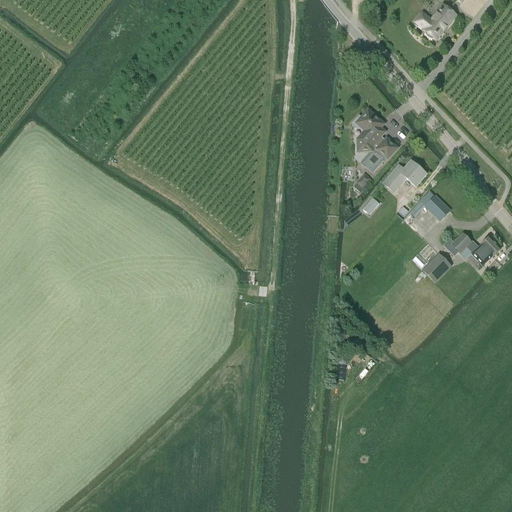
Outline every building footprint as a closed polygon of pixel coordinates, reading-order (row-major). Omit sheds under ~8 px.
[(435,41),(438,43),(458,19),(445,8),(433,23),(424,16),(417,25),(426,32),(425,33),(428,35),(427,36),(428,38),(429,39),(431,41),(432,41),(434,42),(435,41)] [(384,165),(397,151),(387,141),(386,143),(382,139),(383,137),(378,133),(384,127),(369,113),(362,120),(360,118),(353,126),(359,131),(361,129),(366,133),(363,136),(358,141),(359,154),(372,153),(372,154),(362,165),(366,169),(373,175),(383,164),(384,165)] [(399,168),(389,181),(384,187),(393,195),(406,180),(416,188),(426,177),(411,164),(404,172),(399,168)] [(370,181),(364,175),(353,187),(354,189),(360,194),(363,191),(362,190),(370,181)] [(420,202),(424,206),(434,197),(430,192),(420,202)] [(369,210),(372,213),(379,205),(372,200),(363,211),(366,214),(369,210)] [(448,214),(436,202),(428,211),(440,223),(448,214)] [(462,236),(454,244),(449,240),(442,248),(446,252),(453,258),(457,254),(459,256),(466,250),(465,249),(470,244),(462,236)] [(472,242),(470,244),(465,249),(466,250),(470,255),(482,268),(492,259),(499,252),(488,240),(480,247),(481,247),(478,249),(472,242)] [(435,284),(450,269),(438,256),(422,272),(435,284)]
